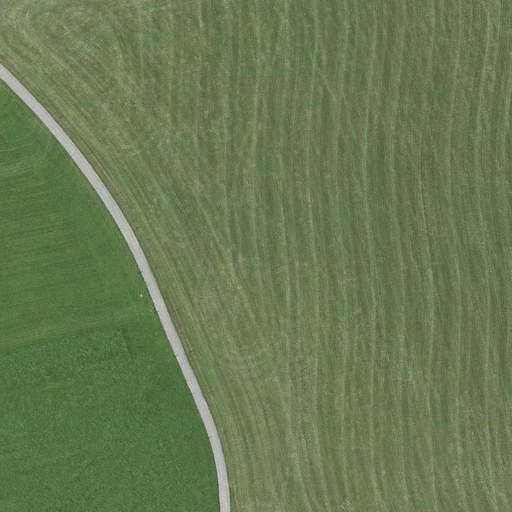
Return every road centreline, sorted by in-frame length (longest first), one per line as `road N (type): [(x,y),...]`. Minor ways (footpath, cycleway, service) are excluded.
road 1 (track): [(0,71),(86,164),(136,247),(211,428),(225,511)]
road 2 (track): [(449,0),(435,129),(511,424)]
